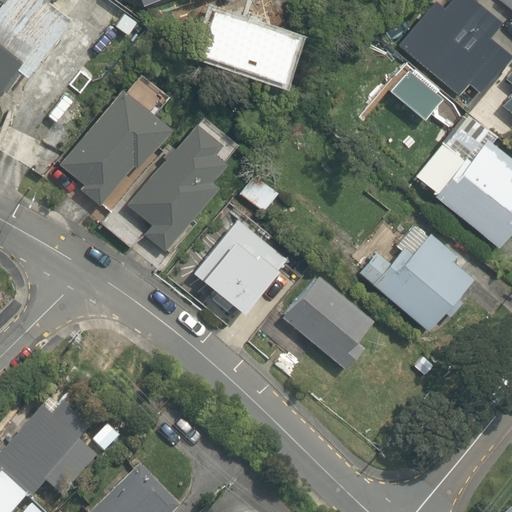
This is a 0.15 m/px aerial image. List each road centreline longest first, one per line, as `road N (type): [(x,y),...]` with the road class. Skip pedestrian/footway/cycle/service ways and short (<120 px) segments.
road 1 (residential): [(368,511),(190,344),(84,269)]
road 2 (residential): [(413,511),(511,395)]
road 3 (residential): [(0,355),(84,269)]
